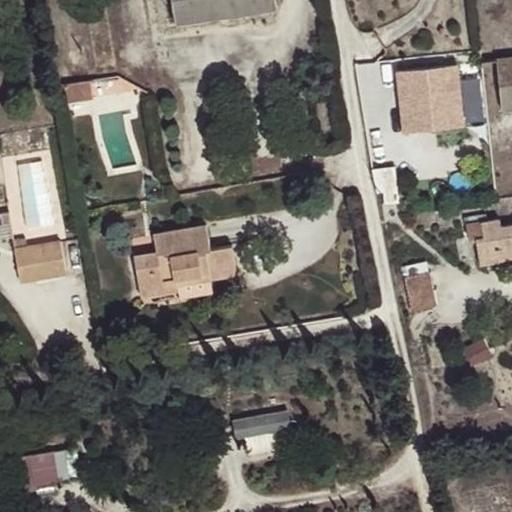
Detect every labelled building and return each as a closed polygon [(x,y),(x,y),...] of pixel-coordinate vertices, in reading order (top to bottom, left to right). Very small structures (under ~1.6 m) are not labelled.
[(273,0),(173,0),(177,24),(275,11),(273,0)] [(511,58),(497,60),(502,110),(511,109),(511,58)] [(462,114),(458,64),(398,70),(404,132),(433,129),(431,117),(441,116),(462,114)] [(90,81),(66,85),(69,102),(92,98),(90,81)] [(431,117),(433,129),(442,128),(441,116),(431,117)] [(396,192),(384,194),(385,204),(397,202),(396,192)] [(423,210),(412,212),(414,224),(425,222),(423,210)] [(511,223),(501,225),(500,219),(468,224),(471,239),(477,238),(480,259),(498,256),(499,260),(511,257),(511,223)] [(142,295),(178,289),(178,285),(210,280),(237,274),(232,246),(210,251),(206,225),(155,235),(157,250),(136,254),(142,295)] [(59,241),(13,249),(19,280),(65,272),(59,241)] [(498,256),(480,259),(481,265),(498,263),(499,260),(498,256)] [(429,272),(406,277),(412,311),(435,306),(429,272)] [(178,285),(178,289),(180,298),(212,292),(210,280),(178,285)] [(241,414),(246,449),(299,441),(293,406),(241,414)] [(36,483),(72,477),(67,447),(32,452),(36,483)]
